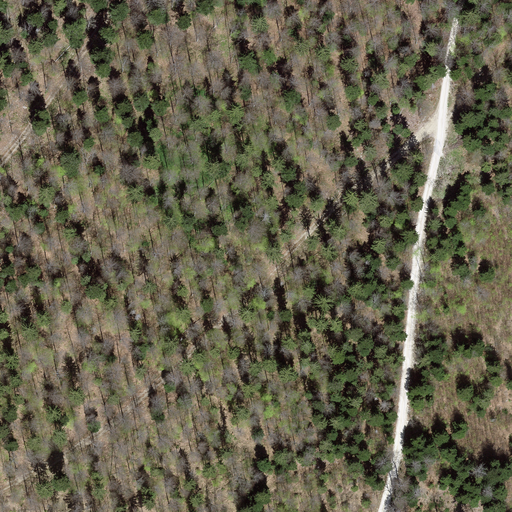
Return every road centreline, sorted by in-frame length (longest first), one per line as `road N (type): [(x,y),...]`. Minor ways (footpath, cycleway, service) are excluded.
road 1 (track): [(0,489),(105,426),(172,371),(511,43)]
road 2 (track): [(461,0),(383,511)]
road 3 (track): [(119,0),(0,164)]
